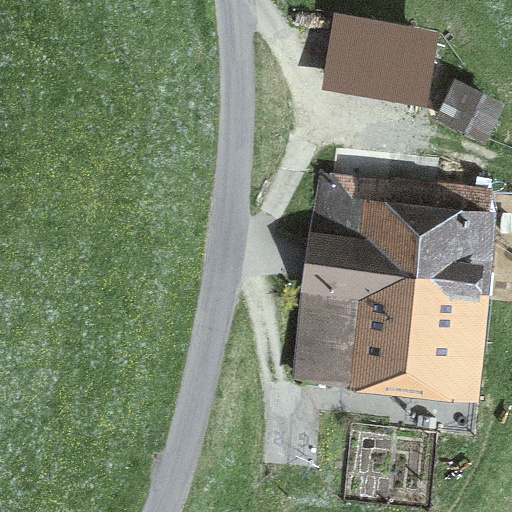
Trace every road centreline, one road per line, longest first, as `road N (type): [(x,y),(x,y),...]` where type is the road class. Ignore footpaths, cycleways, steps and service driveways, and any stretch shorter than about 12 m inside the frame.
road 1 (unclassified): [(235,0),(236,184),(221,271)]
road 2 (unclassified): [(221,271),(194,410),(157,511)]
road 3 (residential): [(221,271),(326,125)]
